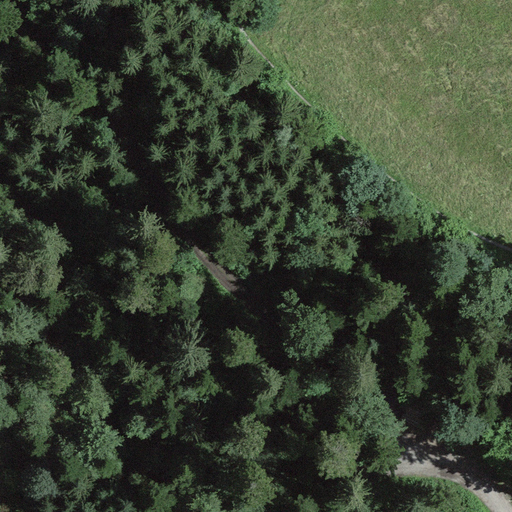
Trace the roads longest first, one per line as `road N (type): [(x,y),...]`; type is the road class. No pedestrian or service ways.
road 1 (track): [(429,462),(240,270),(21,0)]
road 2 (track): [(508,511),(482,486),(429,462),(351,470),(235,511)]
